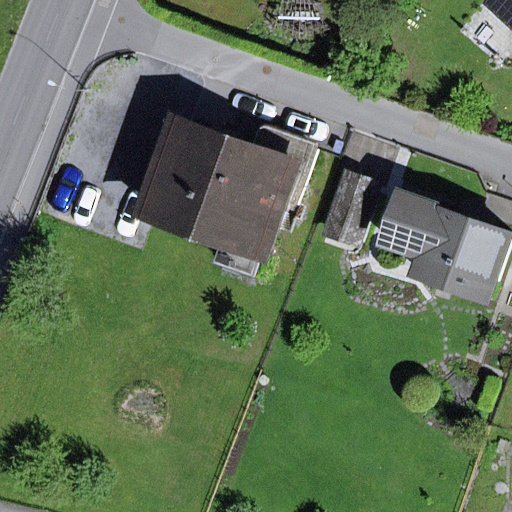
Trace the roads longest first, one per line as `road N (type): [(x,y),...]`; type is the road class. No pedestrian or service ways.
road 1 (residential): [(511,162),(62,5)]
road 2 (secondary): [(62,5),(0,163)]
